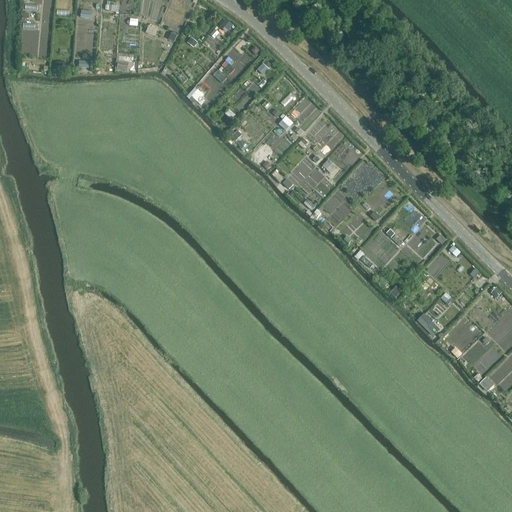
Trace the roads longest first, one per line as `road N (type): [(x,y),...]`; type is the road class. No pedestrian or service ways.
road 1 (unclassified): [(223,0),(511,284)]
road 2 (track): [(0,195),(67,441),(57,511)]
